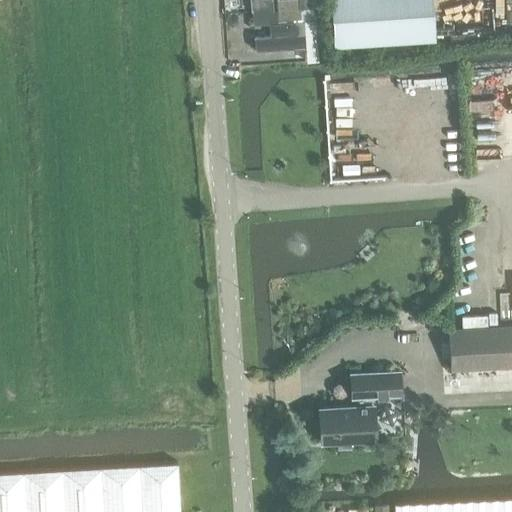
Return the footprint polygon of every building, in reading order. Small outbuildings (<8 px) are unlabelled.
[(276,0),(278,19),(300,18),(298,0),(276,0)] [(330,0),(334,44),(434,37),(431,0),(330,0)] [(252,35),(251,50),(306,51),(306,36),(252,35)] [(451,368),(511,365),(511,324),(449,328),(451,368)] [(373,403),(372,395),(403,394),(402,369),(351,372),(352,396),(356,396),(357,404),(319,406),(321,442),(377,438),(375,403),(373,403)] [(180,511),(178,461),(0,471),(0,511),(180,511)] [(511,511),(511,496),(394,502),(394,511),(511,511)] [(375,511),(389,511),(389,503),(375,504),(375,511)]
